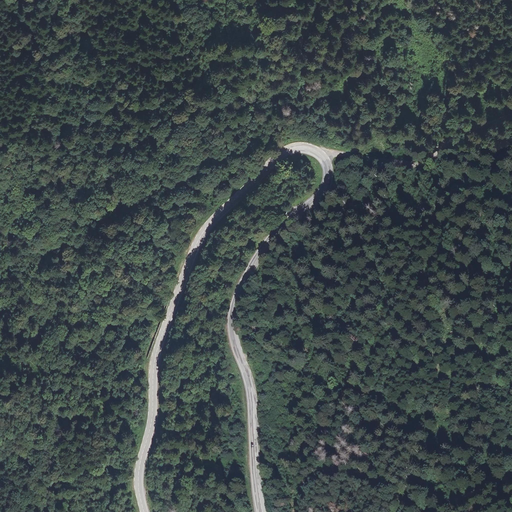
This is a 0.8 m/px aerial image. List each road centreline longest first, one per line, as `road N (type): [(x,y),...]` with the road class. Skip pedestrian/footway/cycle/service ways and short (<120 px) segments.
road 1 (secondary): [(143,511),(137,476),(152,422),(154,360),(199,237),(272,158),(299,146),(325,158),(329,177),(266,245),(231,321),(252,391),(262,511)]
road 2 (track): [(385,158),(358,103),(333,90),(289,91),(206,122),(139,156),(112,182),(55,250),(25,312),(0,334)]
